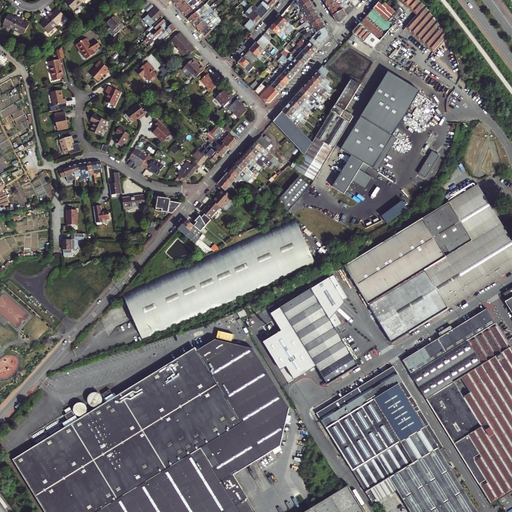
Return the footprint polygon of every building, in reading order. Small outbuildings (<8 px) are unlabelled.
[(66,0),(65,1),(73,10),(82,2),(79,0),(66,0)] [(184,0),(182,0),(176,6),(181,10),(192,0),(191,0),(188,0),(186,2),(184,0)] [(192,0),(181,10),(185,15),(192,8),(190,6),(194,2),(192,0)] [(251,16),(249,17),(250,19),(245,24),(251,30),(261,18),(256,13),(251,7),(244,0),(241,3),(248,9),(246,11),(247,12),(251,16)] [(263,0),(261,3),(268,11),(277,0),(263,0)] [(294,0),(289,5),(293,8),(298,3),(302,0),(294,0)] [(296,10),(310,2),(308,0),(302,0),(298,3),(293,8),(290,11),(291,12),(295,8),(296,10)] [(339,0),(328,7),(331,12),(349,1),(347,0),(339,0)] [(354,37),(374,49),(393,27),(392,26),(403,14),(399,10),(401,8),(391,0),(390,0),(386,5),(385,4),(383,6),(379,3),(354,33),(354,34),(354,37)] [(425,7),(416,0),(398,0),(416,16),(405,29),(433,54),(448,38),(425,7)] [(331,12),(333,16),(348,6),(352,3),(349,1),(331,12)] [(296,17),(297,16),(313,6),(310,2),(296,10),(298,13),(295,15),(296,17)] [(254,4),(251,7),(256,13),(258,10),(261,7),(266,13),(268,11),(261,3),(257,7),(254,4)] [(348,6),(333,16),(337,23),(341,23),(356,6),(352,3),(348,6)] [(200,9),(189,20),(193,23),(204,13),(203,11),(208,6),(206,4),(200,9)] [(192,8),(185,15),(189,20),(200,9),(196,5),(192,8)] [(313,6),(297,16),(298,18),(299,18),(301,16),(303,19),(315,10),(313,6)] [(150,27),(164,15),(157,7),(143,19),(150,27)] [(204,13),(193,23),(197,28),(215,10),(214,8),(210,11),(207,15),(204,13)] [(51,13),(48,16),(57,26),(66,18),(58,9),(54,12),(55,13),(53,14),(52,14),(51,13)] [(218,13),(215,10),(197,28),(201,32),(212,22),(211,20),(217,15),(218,13)] [(303,24),(318,14),(315,10),(303,19),(304,21),(302,22),(303,24)] [(3,22),(14,28),(21,16),(17,14),(16,15),(16,16),(13,15),(14,14),(9,11),(3,22)] [(306,29),(321,19),(318,14),(303,24),(306,29)] [(288,22),(283,18),(280,15),(277,19),(290,31),(293,27),(292,26),(288,22)] [(30,23),(25,20),(25,21),(23,20),(24,19),(24,18),(21,16),(14,28),(25,33),(30,23)] [(48,34),(57,26),(48,16),(45,18),(45,19),(46,20),(45,22),(44,21),(40,24),(48,34)] [(118,33),(125,26),(122,23),(121,24),(120,23),(121,22),(119,20),(119,21),(114,16),(107,23),(111,27),(107,31),(113,36),(117,32),(118,33)] [(148,38),(166,22),(162,18),(150,30),(152,32),(147,37),(148,38)] [(212,22),(201,32),(205,37),(209,33),(220,23),(215,18),(212,22)] [(277,19),(273,23),(284,32),(285,31),(287,33),(287,32),(290,35),(292,33),(291,32),(290,31),(277,19)] [(304,36),(323,23),(321,19),(306,29),(305,29),(307,32),(302,35),(304,36)] [(157,38),(170,26),(166,22),(148,38),(147,39),(151,43),(157,38)] [(284,32),(273,23),(269,28),(276,33),(286,42),(288,44),(290,43),(285,38),(287,36),(286,34),(287,33),(285,31),(284,32)] [(316,34),(326,28),(323,23),(304,36),(305,38),(309,41),(316,34)] [(165,39),(177,29),(172,24),(170,26),(157,38),(159,40),(163,37),(165,39)] [(269,28),(267,31),(273,37),(276,33),(269,28)] [(329,33),(326,28),(316,34),(309,41),(318,49),(329,36),(329,33)] [(271,38),(265,32),(263,35),(269,40),(271,38)] [(187,54),(190,56),(197,50),(190,42),(189,43),(186,40),(180,34),(173,41),(179,47),(178,48),(185,56),(187,54)] [(263,35),(257,42),(264,49),(270,42),(269,40),(263,35)] [(84,38),(74,44),(77,50),(79,49),(80,48),(83,53),(82,54),(85,59),(94,53),(92,50),(98,46),(95,40),(88,44),(84,38)] [(304,39),(302,42),(314,53),(318,49),(309,41),(305,38),(304,39)] [(314,53),(302,42),(301,41),(300,42),(303,45),(302,46),(300,44),(299,45),(299,46),(311,57),(314,53)] [(257,42),(253,46),(264,56),(266,54),(269,56),(271,55),(264,49),(257,42)] [(65,57),(62,45),(57,48),(59,58),(50,60),(54,78),(61,77),(60,73),(62,72),(61,66),(62,66),(60,58),(65,57)] [(253,46),(250,50),(258,57),(263,62),(267,59),(264,56),(253,46)] [(299,46),(295,50),(307,61),(311,57),(299,46)] [(295,53),(293,55),(304,65),(305,63),(307,61),(295,50),(294,49),(293,51),(295,53)] [(251,64),(258,57),(250,50),(243,57),(251,64)] [(284,56),(288,60),(299,70),(304,65),(293,55),(292,54),(290,56),(283,50),(281,53),(284,56)] [(0,59),(3,64),(8,61),(5,57),(2,60),(0,57),(2,56),(1,55),(0,55),(0,59)] [(284,56),(283,57),(280,61),(279,62),(282,65),(282,66),(283,66),(294,76),(299,70),(288,60),(284,56)] [(243,57),(238,63),(249,72),(252,69),(253,70),(255,68),(251,64),(243,57)] [(195,75),(197,78),(206,70),(201,65),(200,66),(194,59),(183,70),(190,79),(193,76),(194,76),(195,75)] [(95,67),(89,75),(97,81),(103,73),(104,74),(109,69),(98,60),(94,66),(95,67)] [(139,68),(136,71),(141,77),(144,74),(146,76),(146,77),(149,81),(156,74),(153,71),(151,69),(152,68),(153,67),(148,61),(139,68)] [(279,67),(277,69),(290,81),(294,76),(283,66),(281,69),(279,68),(279,67)] [(329,73),(323,67),(318,73),(324,78),(329,73)] [(274,73),(286,84),(290,81),(277,69),(274,73)] [(268,75),(269,76),(283,88),(286,84),(274,73),(272,71),(268,75)] [(361,117),(393,136),(420,91),(389,72),(361,117)] [(273,122),(303,154),(296,166),(293,164),(291,167),(314,181),(353,116),(345,111),(364,78),(355,73),(340,97),(339,99),(336,104),(334,108),(324,124),(322,127),(320,131),(319,133),(317,137),(313,143),(310,140),(296,125),(283,112),(273,122)] [(324,78),(318,73),(314,77),(331,92),(334,95),(336,93),(328,85),(329,83),(324,78)] [(207,90),(210,93),(219,85),(216,82),(217,81),(215,79),(214,79),(212,77),(209,74),(202,81),(209,88),(207,90)] [(265,80),(268,83),(270,85),(279,93),(283,88),(269,76),(265,80)] [(331,92),(314,77),(311,81),(324,93),(326,91),(329,94),(331,92)] [(311,81),(307,85),(321,97),(325,100),(326,98),(323,95),(324,93),(311,81)] [(267,88),(262,83),(262,84),(255,91),(266,103),(270,103),(279,93),(270,85),(267,88)] [(321,97),(307,85),(305,86),(303,88),(320,103),(321,102),(318,100),(321,97)] [(120,91),(108,86),(106,92),(107,93),(108,93),(107,97),(105,101),(114,105),(120,91)] [(303,88),(300,93),(318,109),(321,104),(320,103),(303,88)] [(60,89),(50,91),(53,104),(66,102),(65,97),(62,97),(60,89)] [(216,99),(224,107),(228,104),(233,99),(235,98),(231,94),(229,96),(228,97),(227,95),(227,93),(224,91),(222,93),(219,90),(214,95),(217,98),(216,99)] [(296,96),(310,109),(312,110),(315,106),(300,93),(296,96)] [(296,96),(293,100),(307,113),(310,109),(296,96)] [(229,108),(234,113),(243,105),(238,99),(235,101),(233,99),(228,104),(230,106),(229,108)] [(307,113),(293,100),(289,105),(303,117),(304,116),(307,113)] [(137,104),(126,113),(133,122),(137,118),(141,115),(142,116),(145,113),(137,104)] [(248,111),(243,105),(234,113),(239,119),(248,111)] [(303,117),(289,105),(286,108),(300,121),(302,118),(306,121),(307,120),(304,116),(303,117)] [(283,112),(296,125),(299,121),(300,121),(286,108),(283,112)] [(64,110),(54,113),(58,129),(68,127),(64,110)] [(107,120),(97,115),(94,114),(93,114),(90,120),(94,122),(90,130),(100,135),(107,120)] [(333,187),(345,194),(352,182),(360,170),(366,173),(370,167),(373,169),(393,136),(361,117),(341,149),(352,156),(333,187)] [(156,134),(163,141),(171,133),(155,118),(153,120),(156,123),(152,126),(155,129),(152,132),(156,135),(156,134)] [(217,123),(213,128),(233,145),(237,140),(229,134),(224,129),(217,123)] [(226,126),(224,129),(229,134),(232,131),(226,126)] [(120,127),(116,132),(120,134),(115,142),(122,146),(127,139),(130,135),(124,131),(125,130),(120,127)] [(215,137),(229,149),(231,147),(233,145),(213,128),(209,131),(215,137)] [(74,148),(72,142),(71,139),(73,139),(72,134),(59,138),(63,151),(74,148)] [(397,139),(393,136),(373,169),(377,171),(397,139)] [(215,137),(212,141),(225,153),(229,149),(215,137)] [(257,141),(253,146),(270,162),(282,172),(291,164),(279,152),(274,158),(266,151),(274,142),(269,138),(266,141),(262,137),(257,142),(257,141)] [(209,146),(219,155),(222,157),(225,153),(212,141),(210,139),(206,144),(209,146)] [(202,154),(207,158),(212,162),(213,161),(215,162),(218,159),(217,158),(219,155),(209,146),(202,154)] [(270,162),(253,146),(249,150),(265,164),(267,161),(269,163),(270,162)] [(135,149),(129,158),(141,165),(145,168),(152,157),(148,155),(147,157),(135,149)] [(197,159),(194,162),(199,167),(207,158),(202,154),(198,150),(193,156),(197,159)] [(249,150),(246,154),(261,167),(263,165),(265,167),(265,166),(267,168),(268,167),(265,164),(249,150)] [(432,151),(418,174),(426,178),(439,156),(432,151)] [(261,167),(246,154),(243,157),(255,169),(256,167),(259,169),(261,167)] [(243,157),(239,161),(255,175),(257,173),(254,170),(255,169),(243,157)] [(163,165),(152,159),(146,168),(146,169),(150,171),(151,170),(153,172),(157,175),(163,165)] [(92,162),(93,173),(94,177),(95,178),(95,182),(97,182),(95,173),(102,172),(100,162),(96,161),(92,162)] [(182,167),(192,176),(199,167),(194,162),(191,165),(187,161),(182,167)] [(239,161),(236,165),(249,176),(253,180),(256,182),(257,181),(255,179),(257,176),(255,175),(239,161)] [(89,176),(87,162),(78,164),(80,177),(80,179),(89,178),(89,176)] [(78,164),(71,166),(75,178),(80,177),(78,164)] [(249,176),(236,165),(232,169),(245,181),(249,176)] [(71,166),(59,170),(61,178),(65,177),(67,181),(75,179),(75,178),(71,166)] [(187,181),(192,176),(182,167),(177,173),(179,175),(177,178),(182,182),(185,179),(187,181)] [(232,169),(229,173),(236,180),(242,185),(244,182),(246,184),(248,182),(247,182),(245,181),(232,169)] [(360,170),(352,182),(366,190),(373,178),(366,173),(360,170)] [(109,184),(111,195),(122,194),(119,173),(112,174),(113,183),(109,184)] [(236,180),(229,173),(225,177),(233,184),(236,180)] [(225,177),(222,181),(237,194),(239,192),(240,192),(241,191),(233,184),(225,177)] [(278,202),(289,212),(311,187),(310,186),(300,178),(287,193),(282,189),(276,195),(281,199),(278,202)] [(218,184),(223,189),(232,197),(234,195),(235,196),(237,194),(222,181),(218,184)] [(511,241),(478,186),(345,267),(373,312),(392,344),(511,270),(511,241)] [(222,209),(232,197),(223,189),(218,194),(219,195),(214,201),(220,207),(222,209)] [(145,206),(144,195),(122,198),(124,208),(145,206)] [(174,196),(167,196),(167,200),(157,200),(157,207),(160,207),(160,209),(171,209),(171,200),(174,200),(174,196)] [(205,214),(210,219),(220,207),(214,201),(213,200),(202,212),(205,214)] [(382,216),(387,224),(408,209),(402,201),(382,216)] [(101,204),(93,205),(95,221),(99,220),(99,221),(103,220),(103,218),(109,217),(108,209),(103,210),(103,211),(102,212),(102,210),(101,204)] [(77,210),(66,210),(67,225),(77,225),(77,210)] [(205,214),(202,218),(201,216),(196,221),(198,223),(194,226),(201,232),(212,220),(210,219),(205,214)] [(295,219),(122,293),(142,338),(310,267),(314,265),(295,219)] [(194,226),(187,219),(183,224),(200,240),(202,241),(206,237),(201,232),(194,226)] [(200,240),(183,224),(179,229),(197,245),(200,240)] [(72,239),(62,239),(63,250),(64,250),(64,255),(72,255),(72,249),(75,249),(78,246),(78,239),(72,239)] [(334,275),(311,289),(315,296),(337,283),(340,288),(318,301),(335,329),(342,325),(334,312),(342,304),(348,298),(334,275)] [(317,367),(328,385),(359,367),(335,329),(318,301),(340,288),(337,283),(315,296),(311,289),(286,304),(285,302),(280,305),(281,307),(291,325),(317,367)] [(403,362),(427,400),(448,435),(491,505),(511,492),(511,351),(487,310),(453,331),(446,336),(442,338),(403,362)] [(317,367),(291,325),(264,343),(279,368),(285,365),(295,380),(317,367)] [(446,336),(453,331),(450,327),(443,331),(446,336)] [(256,511),(234,475),(282,447),(291,409),(255,349),(216,340),(199,351),(197,348),(15,459),(46,511),(256,511)] [(393,367),(313,417),(315,420),(319,417),(328,431),(343,455),(372,502),(377,499),(378,501),(397,491),(410,511),(477,511),(451,469),(455,467),(393,367)] [(111,389),(104,394),(107,398),(114,394),(111,389)] [(101,393),(99,392),(96,392),(94,393),(92,394),(90,396),(89,398),(89,401),(89,403),(91,405),(93,407),(95,408),(98,408),(100,407),(102,405),(104,403),(104,400),(104,398),(103,395),(101,393)] [(319,417),(315,420),(317,423),(324,434),(328,431),(319,417)] [(315,420),(312,421),(321,435),(324,434),(317,423),(315,420)] [(348,486),(314,507),(309,510),(306,511),(364,511),(362,508),(348,486)]
